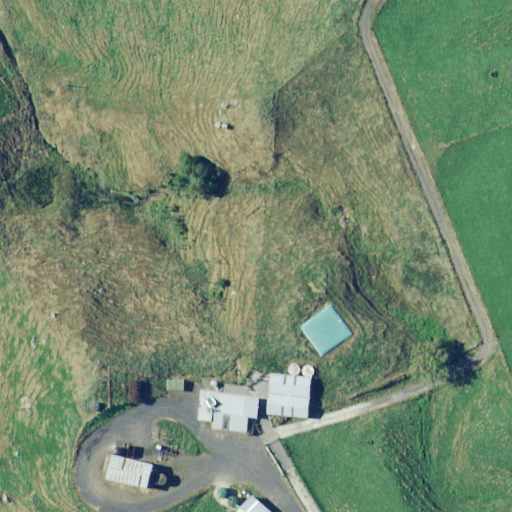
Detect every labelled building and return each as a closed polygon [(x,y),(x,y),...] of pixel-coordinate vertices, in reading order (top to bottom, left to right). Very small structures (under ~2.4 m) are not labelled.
[(307,418),(311,378),(271,374),(267,414),(307,418)] [(184,380),(168,379),(167,389),(183,391),(184,380)] [(215,387),(215,394),(201,392),(198,421),(212,422),(211,429),(246,433),(247,417),(257,418),(259,398),(244,396),(244,390),(215,387)] [(154,465),(113,456),(108,479),(148,489),(154,465)] [(269,511),(251,496),(237,511),(269,511)]
